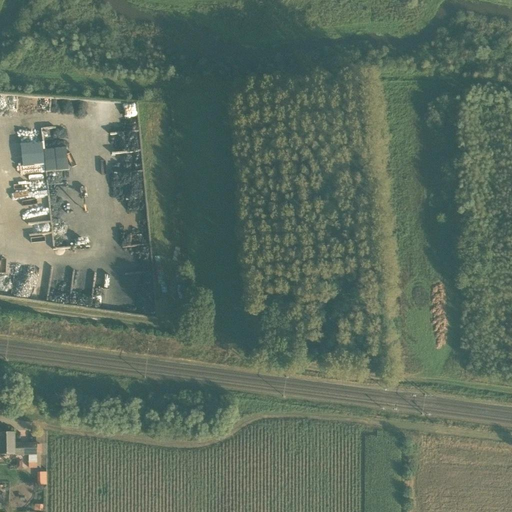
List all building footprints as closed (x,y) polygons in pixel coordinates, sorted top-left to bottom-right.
[(41,127),(42,139),(56,137),(55,126),(41,127)] [(46,170),(68,169),(68,146),(45,147),(46,170)] [(113,173),(143,172),(142,150),(112,150),(113,173)] [(126,273),(143,272),(143,294),(152,294),(151,259),(143,259),(143,266),(141,266),(141,261),(126,262),(126,273)] [(22,273),(1,269),(0,272),(0,276),(20,280),(22,273)] [(15,444),(15,434),(0,433),(0,454),(30,454),(38,454),(40,453),(40,443),(15,444)]
